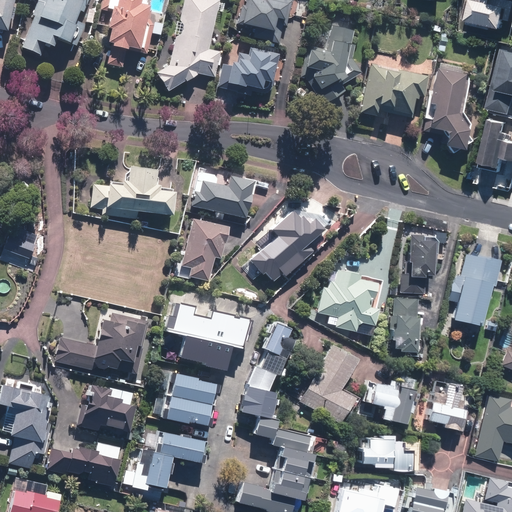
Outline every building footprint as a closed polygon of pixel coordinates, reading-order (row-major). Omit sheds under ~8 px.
[(0,0),(0,32),(1,32),(8,0),(0,0)] [(69,47),(87,0),(34,0),(34,2),(38,4),(19,50),(28,54),(32,44),(43,49),(47,38),(69,47)] [(99,0),(97,10),(104,11),(100,29),(105,30),(101,48),(121,53),(122,49),(143,54),(153,12),(140,9),(142,0),(99,0)] [(196,74),(210,77),(216,53),(206,50),(217,1),(212,0),(181,0),(167,64),(153,73),(165,93),(196,74)] [(252,38),(275,44),(279,25),(284,26),(289,2),(279,0),(241,0),(235,26),(254,30),(252,38)] [(510,23),(511,14),(511,2),(501,0),(474,0),(474,2),(469,0),(463,21),(499,30),(501,20),(510,23)] [(327,27),(323,53),(319,52),(320,48),(304,45),(299,74),(320,104),(339,94),(341,84),(356,73),(347,52),(350,31),(327,27)] [(248,90),(265,94),(275,55),(249,48),(247,57),(235,54),(233,64),(222,61),(215,88),(247,96),(248,90)] [(511,51),(504,50),(496,91),(511,93),(511,51)] [(384,113),(408,118),(413,96),(420,98),(424,77),(368,65),(358,114),(383,119),(384,113)] [(438,136),(438,145),(441,150),(444,148),(447,154),(467,141),(463,134),(465,124),(459,114),(467,78),(433,70),(420,132),(431,134),(438,136)] [(482,92),(479,111),(505,116),(509,97),(482,92)] [(476,167),(499,172),(501,161),(511,163),(511,135),(507,134),(510,123),(487,118),(476,167)] [(108,186),(90,184),(88,208),(101,209),(100,216),(133,219),(134,213),(166,216),(169,190),(152,188),(153,172),(124,169),(123,182),(108,181),(108,186)] [(226,189),(194,182),(188,207),(239,218),(247,183),(228,179),(226,189)] [(245,264),(266,283),(276,272),(282,278),(295,265),(289,259),(301,247),(306,252),(314,243),(309,238),(316,231),(306,222),(300,228),(285,212),(264,234),(270,239),(245,264)] [(214,258),(221,229),(188,220),(174,276),(203,283),(210,257),(214,258)] [(403,245),(402,264),(405,264),(404,279),(419,280),(420,272),(432,273),(434,238),(407,237),(406,245),(403,245)] [(452,275),(445,301),(452,302),(447,321),(475,328),(485,285),(492,286),(498,263),(464,254),(458,276),(452,275)] [(330,328),(367,336),(372,311),(364,309),(369,283),(353,280),(354,273),(345,271),(345,274),(330,271),(328,282),(324,281),(323,289),(318,288),(312,313),(332,317),(330,328)] [(414,300),(389,298),(386,349),(392,350),(391,353),(410,354),(411,342),(415,343),(416,328),(412,327),(414,300)] [(236,350),(242,321),(223,317),(221,330),(201,326),(202,321),(184,317),(186,309),(170,305),(167,319),(163,318),(159,333),(178,337),(172,361),(220,371),(225,348),(236,350)] [(105,369),(131,375),(143,323),(109,315),(107,323),(98,321),(92,345),(56,337),(50,361),(104,374),(105,369)] [(253,368),(247,367),(242,388),(240,397),(237,396),(235,406),(238,407),(237,413),(253,416),(264,419),(270,394),(264,393),(268,376),(272,377),(279,361),(288,340),(281,337),(284,331),(266,323),(254,351),(260,353),(253,368)] [(511,326),(505,323),(500,334),(511,339),(511,326)] [(351,360),(326,346),(295,402),(335,424),(349,398),(334,390),(351,360)] [(504,352),(497,367),(511,373),(511,350),(510,355),(504,352)] [(191,378),(169,374),(161,420),(200,427),(208,384),(190,381),(191,378)] [(6,462),(36,469),(46,423),(40,422),(46,397),(29,393),(31,385),(14,381),(12,390),(0,386),(0,407),(10,410),(4,437),(12,438),(6,462)] [(363,383),(359,402),(380,407),(377,421),(399,425),(406,393),(363,383)] [(437,429),(453,433),(463,388),(441,383),(438,395),(428,393),(421,421),(438,425),(437,429)] [(97,426),(125,432),(130,408),(116,405),(117,399),(104,397),(106,390),(85,385),(76,425),(96,430),(97,426)] [(511,444),(511,409),(511,407),(511,401),(485,395),(472,456),(494,461),(498,442),(511,444)] [(264,488),(236,482),(231,505),(261,511),(284,511),(287,500),(294,501),(295,493),(291,492),(298,463),(303,465),(305,455),(300,454),(304,434),(269,427),(270,420),(264,419),(253,416),(248,437),(266,441),(265,446),(273,448),(271,458),(276,459),(270,486),(265,485),(264,488)] [(198,464),(203,440),(156,432),(152,453),(139,450),(134,476),(140,477),(139,485),(158,489),(164,457),(198,464)] [(396,442),(385,442),(386,436),(376,436),(375,439),(363,439),(363,449),(355,449),(355,452),(352,452),(351,462),(354,462),(354,465),(367,465),(367,468),(384,469),(383,472),(404,473),(405,451),(396,451),(396,442)] [(66,453),(49,449),(44,469),(109,485),(117,447),(94,442),(92,450),(68,445),(66,453)] [(54,511),(58,496),(42,492),(44,485),(11,477),(3,511),(54,511)] [(511,487),(484,481),(479,504),(463,500),(460,511),(511,511),(511,490),(510,490),(511,487)] [(325,511),(367,511),(369,507),(382,510),(386,489),(358,484),(357,491),(352,490),(351,496),(330,492),(325,511)] [(409,487),(404,511),(435,511),(440,493),(409,487)]
